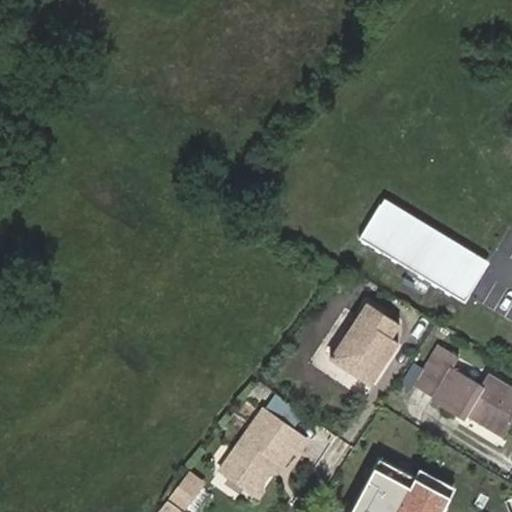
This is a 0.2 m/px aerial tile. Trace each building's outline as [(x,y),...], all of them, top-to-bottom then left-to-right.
[(466,300),(490,261),(382,196),(358,236),(466,300)] [(386,356),(389,358),(400,341),(393,336),(402,323),(369,301),(332,357),(372,384),(383,367),(380,365),(386,356)] [(475,410),(472,414),(503,433),(511,417),(511,388),(488,373),(482,382),(455,366),(461,357),(443,345),(417,385),(435,397),(433,399),(462,417),(466,411),(470,406),(475,410)] [(386,356),(380,365),(383,367),(389,358),(386,356)] [(466,411),(472,414),(475,410),(470,406),(466,411)] [(225,470),(258,495),(275,472),(274,468),(280,460),(287,465),(288,466),(299,452),(302,455),(313,442),(269,410),(225,470)] [(275,472),(258,495),(263,498),(287,465),(280,460),(274,468),(275,472)] [(412,485),(375,465),(349,511),(444,511),(458,486),(422,467),(412,485)] [(184,474),(165,498),(180,508),(198,484),(184,474)]
